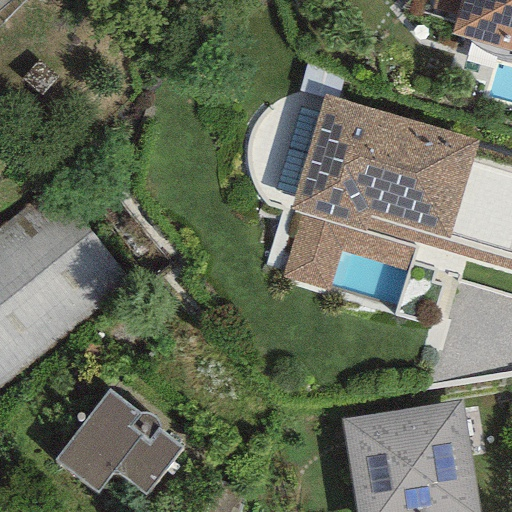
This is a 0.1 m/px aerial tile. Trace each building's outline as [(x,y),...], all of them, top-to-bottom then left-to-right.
[(433,0),(431,8),(456,15),(459,0),(433,0)] [(511,0),(459,0),(456,15),(449,34),(511,52),(511,0)] [(323,95),(288,210),(301,214),(412,248),(415,243),(511,271),(511,157),(476,147),(477,141),(323,95)] [(0,385),(129,279),(55,180),(0,225),(0,385)] [(406,271),(412,248),(301,214),(280,276),(327,291),(340,251),(406,271)] [(143,496),(181,449),(157,429),(157,425),(155,422),(153,418),(149,415),(146,414),(141,414),(138,414),(108,390),(53,461),(96,494),(110,475),(117,475),(143,496)] [(477,511),(460,401),(339,420),(355,511),(477,511)] [(202,511),(237,511),(245,489),(213,479),(202,511)]
